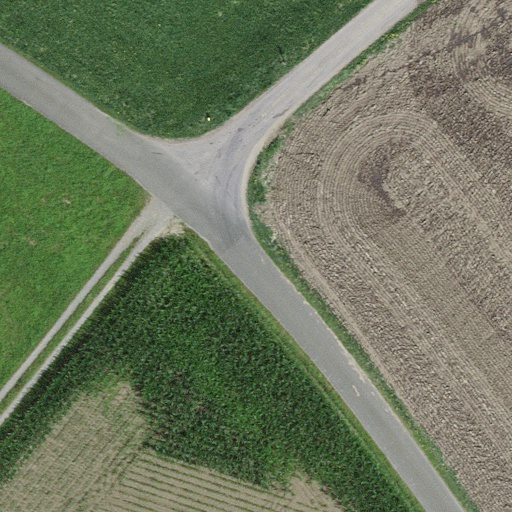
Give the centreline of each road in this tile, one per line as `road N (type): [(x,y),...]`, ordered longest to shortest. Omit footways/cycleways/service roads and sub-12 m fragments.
road 1 (track): [(440,511),(184,183),(0,68)]
road 2 (track): [(0,409),(184,183)]
road 3 (track): [(394,0),(184,183)]
